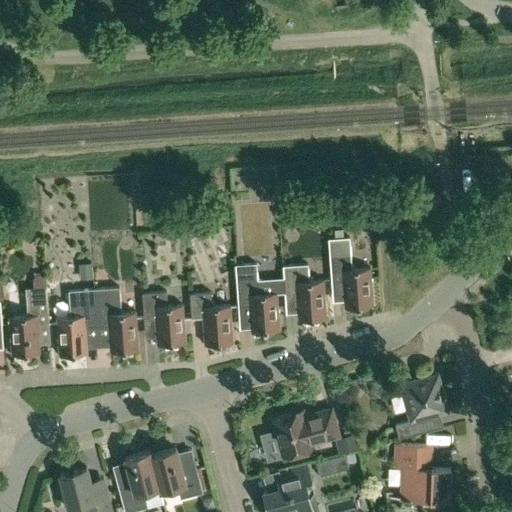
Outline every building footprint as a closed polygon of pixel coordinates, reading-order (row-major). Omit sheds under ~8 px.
[(343,228),(335,229),(335,236),(343,236),(343,228)] [(352,267),(351,253),(349,236),(328,237),(331,280),(343,279),(345,306),(372,304),(370,266),(352,267)] [(258,292),(257,278),(256,257),(235,258),(238,305),(250,304),(251,331),(254,330),(254,334),(264,334),(264,330),(279,329),(276,290),(258,292)] [(84,278),(93,278),(93,271),(92,261),(83,262),(79,262),(79,269),(80,278),(84,278)] [(308,262),(283,264),(284,292),(296,291),(298,318),(326,316),(323,278),(309,279),(308,262)] [(35,277),(33,277),(34,285),(46,285),(45,271),(34,272),(35,277)] [(49,322),(46,285),(31,286),(25,287),(27,313),(9,314),(12,353),(14,353),(15,357),(25,356),(24,352),(39,351),(37,323),(49,322)] [(94,287),(97,324),(108,323),(110,350),(138,348),(135,310),(121,311),(119,285),(94,287)] [(85,325),(97,324),(94,287),(68,289),(70,314),(57,315),(59,353),(87,352),(85,325)] [(166,290),(142,291),(144,317),(155,316),(157,343),(185,341),(182,303),(167,304),(166,290)] [(211,290),(189,292),(191,317),(203,316),(205,343),(232,341),(230,303),(212,304),(211,290)] [(410,418),(395,422),(399,437),(430,429),(426,415),(448,410),(438,373),(400,383),(410,418)] [(303,408),(273,416),(283,454),(313,447),(312,441),(339,434),(332,407),(305,414),(303,408)] [(335,438),(339,453),(359,447),(359,446),(355,433),(347,435),(335,438)] [(395,442),(394,466),(401,467),(400,498),(449,500),(450,467),(431,466),(432,443),(395,442)] [(151,453),(161,489),(177,485),(180,497),(203,491),(196,465),(182,469),(176,446),(151,453)] [(151,453),(150,449),(125,455),(131,478),(117,482),(125,511),(164,501),(161,489),(151,453)] [(340,467),(337,453),(316,459),(320,472),(340,467)] [(87,465),(60,473),(68,507),(82,503),(84,511),(112,511),(103,476),(90,479),(87,465)] [(302,511),(302,508),(311,506),(309,498),(314,489),(308,465),(276,473),(279,487),(263,491),(268,511),(302,511)]
